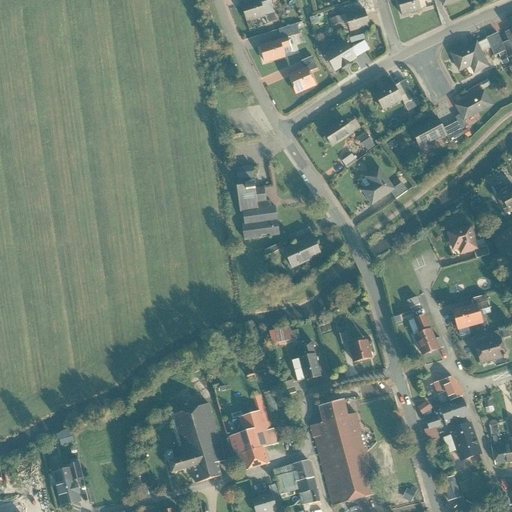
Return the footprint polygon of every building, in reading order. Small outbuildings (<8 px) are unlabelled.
[(262,0),(256,0),(242,4),(247,23),(265,18),(267,24),(277,21),(274,12),(266,14),(264,4),(262,0)] [(396,0),(401,17),(428,10),(425,0),(396,0)] [(272,2),(264,4),(266,14),(274,12),(272,2)] [(367,10),(330,18),(333,33),(370,26),(367,10)] [(498,34),(477,44),(482,54),(492,49),(496,56),(505,52),(509,59),(511,57),(511,30),(504,33),(508,41),(502,43),(498,34)] [(288,37),(259,46),(265,65),(287,59),(285,54),(293,52),(288,37)] [(327,41),(319,45),(334,72),(357,59),(347,41),(332,50),(327,41)] [(476,41),(450,53),(460,72),(471,67),(475,74),(489,67),(482,54),(477,44),(476,41)] [(318,85),(312,72),(320,69),(314,55),(296,64),(299,70),(289,75),(298,94),(318,85)] [(394,84),(374,94),(384,113),(400,105),(415,97),(406,81),(395,86),(394,84)] [(485,90),(455,105),(464,122),(494,107),(485,90)] [(349,111),(322,130),(334,146),(360,128),(349,111)] [(437,117),(411,130),(421,150),(447,137),(443,129),(437,117)] [(458,122),(443,129),(447,137),(449,143),(464,136),(458,122)] [(368,134),(359,140),(365,149),(374,143),(368,134)] [(352,154),(342,161),(347,168),(357,161),(352,154)] [(380,166),(364,177),(371,187),(364,192),(373,205),(391,193),(395,199),(412,187),(403,175),(392,183),(380,166)] [(255,167),(236,168),(237,181),(256,180),(255,167)] [(257,185),(237,186),(240,212),(242,212),(260,210),(257,185)] [(511,189),(497,197),(506,215),(511,211),(511,189)] [(260,210),(242,212),(245,239),(280,236),(278,209),(260,210)] [(472,225),(447,232),(454,258),(474,252),(476,259),(489,255),(486,246),(478,248),(472,225)] [(314,236),(284,250),(293,270),(323,256),(314,236)] [(280,243),(264,250),(266,255),(283,248),(280,243)] [(418,296),(407,300),(410,308),(421,304),(418,296)] [(479,305),(453,310),(458,331),(484,326),(479,305)] [(426,315),(415,319),(420,333),(414,335),(423,356),(439,350),(426,315)] [(276,330),(277,341),(292,340),(291,329),(276,330)] [(339,333),(342,345),(350,343),(348,331),(339,333)] [(502,338),(477,345),(482,365),(508,359),(502,338)] [(370,340),(349,344),(353,364),(374,359),(370,340)] [(316,353),(293,359),(299,382),(322,376),(316,353)] [(462,398),(455,377),(433,385),(440,406),(462,398)] [(361,389),(364,400),(386,394),(383,383),(361,389)] [(346,399),(318,407),(323,423),(311,426),(331,506),(379,494),(357,413),(350,415),(346,399)] [(427,401),(418,409),(425,417),(434,409),(427,401)] [(211,404),(172,415),(184,457),(169,462),(173,475),(192,470),(196,484),(221,477),(218,464),(228,461),(211,404)] [(262,411),(239,418),(243,432),(229,436),(236,459),(243,457),(247,471),(271,463),(266,448),(279,444),(275,430),(268,432),(262,411)] [(438,416),(426,419),(429,429),(441,425),(438,416)] [(511,420),(494,422),(495,436),(511,435),(511,420)] [(471,423),(449,430),(451,435),(443,438),(449,455),(456,453),(460,463),(482,456),(471,423)] [(70,429),(56,433),(60,447),(74,442),(70,429)] [(507,444),(493,446),(497,466),(511,463),(507,444)] [(82,459),(66,463),(68,471),(55,474),(56,481),(54,481),(60,508),(83,503),(78,481),(87,479),(82,459)] [(310,460),(274,470),(281,495),(298,491),(302,506),(321,501),(310,460)] [(457,475),(442,480),(448,502),(463,497),(457,475)] [(417,493),(407,488),(402,498),(412,502),(417,493)] [(273,494),(251,500),(254,511),(274,511),(278,511),(273,494)] [(21,511),(19,498),(0,500),(0,511),(21,511)]
